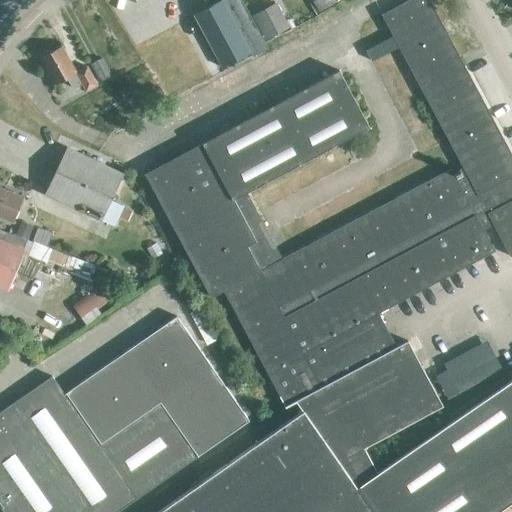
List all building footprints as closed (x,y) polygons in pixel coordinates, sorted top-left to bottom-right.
[(302,410),(155,511),(496,511),(511,502),(511,381),(378,475),(363,447),(442,406),(407,341),(396,346),(378,313),(495,252),(484,231),(494,226),(510,257),(511,256),(511,156),(429,0),(410,0),(382,15),(463,169),(453,174),(451,169),(282,258),(247,192),(370,127),(340,71),(146,173),(211,296),(224,290),(285,406),(295,400),(302,410)] [(222,0),(223,1),(194,16),(223,69),(251,54),(254,58),(269,50),(241,0),(222,0)] [(336,1),(335,0),(312,0),(318,11),(336,1)] [(275,1),(252,14),(266,38),(289,26),(275,1)] [(62,47),(40,59),(55,86),(68,79),(74,90),(83,85),(86,91),(96,85),(86,67),(76,72),(62,47)] [(100,55),(90,61),(99,78),(109,72),(100,55)] [(123,174),(68,148),(45,195),(101,221),(111,200),(116,203),(119,197),(114,194),(123,174)] [(23,198),(0,188),(0,217),(13,223),(23,198)] [(122,209),(119,216),(126,220),(129,212),(122,209)] [(21,223),(17,234),(28,239),(32,228),(21,223)] [(23,251),(0,241),(0,285),(7,289),(23,251)] [(0,506),(4,511),(116,511),(249,420),(176,315),(64,394),(52,375),(0,412),(0,506)] [(449,396),(501,368),(486,340),(445,362),(448,368),(437,374),(449,396)]
